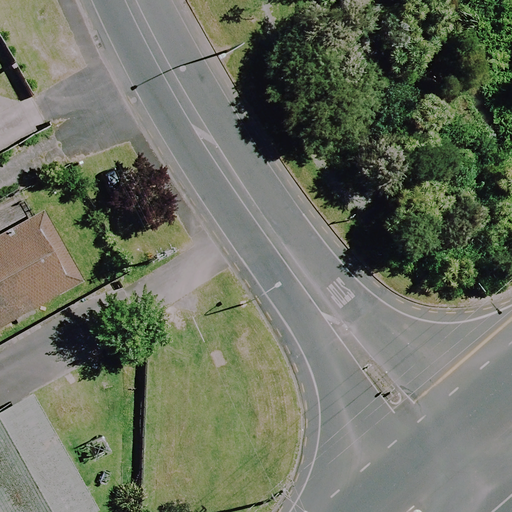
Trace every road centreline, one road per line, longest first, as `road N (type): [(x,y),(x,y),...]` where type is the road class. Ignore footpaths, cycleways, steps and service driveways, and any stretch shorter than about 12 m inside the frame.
road 1 (tertiary): [(127,0),(192,131),(262,239),(335,336),(431,430)]
road 2 (secondary): [(338,511),(431,430)]
